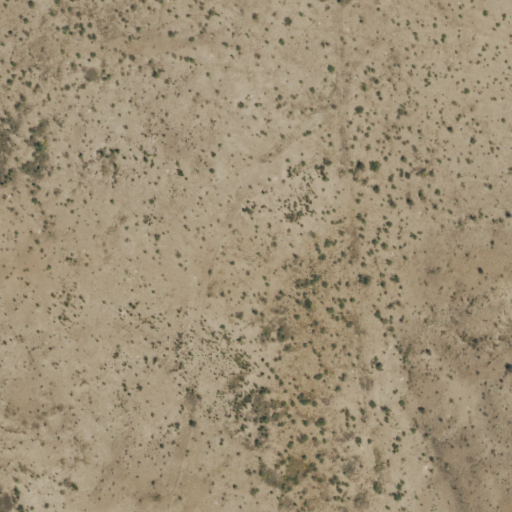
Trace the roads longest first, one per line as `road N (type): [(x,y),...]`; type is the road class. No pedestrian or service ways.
road 1 (track): [(339,0),(331,87),(228,280),(198,378),(194,511)]
road 2 (track): [(316,115),(382,359),(413,511)]
